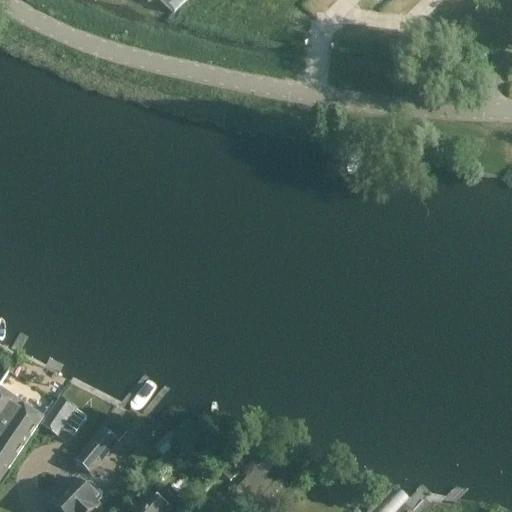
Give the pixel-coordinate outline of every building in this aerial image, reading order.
[(158,0),(173,15),(187,0),(158,0)] [(488,18),(471,55),(484,61),(501,24),(488,18)] [(26,366),(18,361),(10,373),(18,379),(26,366)] [(0,480),(6,471),(8,472),(45,421),(0,388),(0,480)] [(66,417),(55,410),(44,427),(55,434),(66,417)] [(109,418),(74,462),(89,475),(125,432),(109,418)] [(271,488),(254,472),(234,494),(252,510),(271,488)] [(90,511),(98,504),(73,480),(45,510),(47,511),(90,511)] [(289,490),(278,481),(263,499),(274,508),(289,490)] [(130,511),(158,511),(147,501),(140,508),(139,507),(136,510),(134,508),(130,511)]
